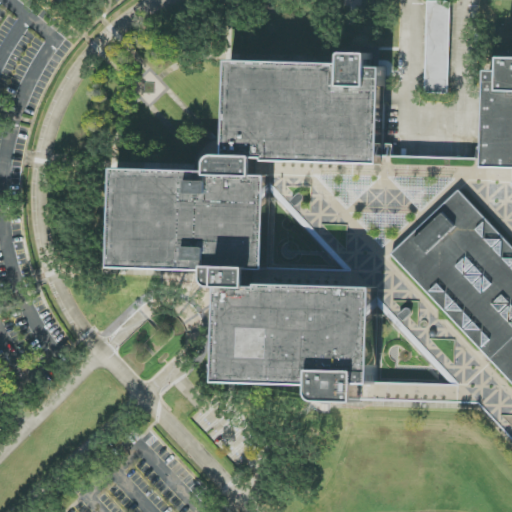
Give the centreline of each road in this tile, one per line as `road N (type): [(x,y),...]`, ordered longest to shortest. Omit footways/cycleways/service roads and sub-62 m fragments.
road 1 (residential): [(253,511),(102,351),(72,312),(49,248),(40,185),(66,92),(119,26),(165,0)]
road 2 (residential): [(11,511),(181,361),(192,342),(180,313)]
road 3 (residential): [(180,313),(149,310),(0,454)]
